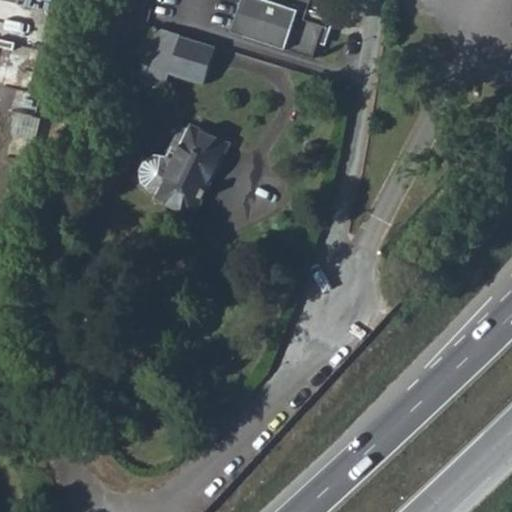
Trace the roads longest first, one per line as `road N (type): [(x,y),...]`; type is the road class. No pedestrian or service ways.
road 1 (residential): [(380,0),(366,96),(303,333),(270,407),(184,496),(145,511)]
road 2 (trunk): [(511,316),(303,511)]
